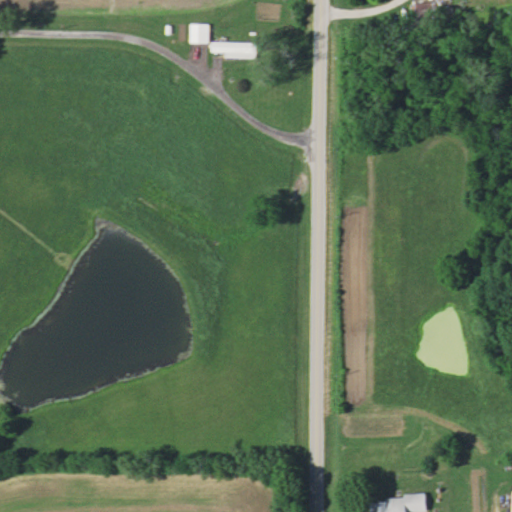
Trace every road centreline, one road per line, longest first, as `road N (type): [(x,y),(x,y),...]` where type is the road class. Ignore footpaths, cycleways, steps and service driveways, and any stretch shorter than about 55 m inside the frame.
road 1 (residential): [(316,511),(323,0)]
road 2 (residential): [(321,138),(262,130),(151,48),(0,37)]
